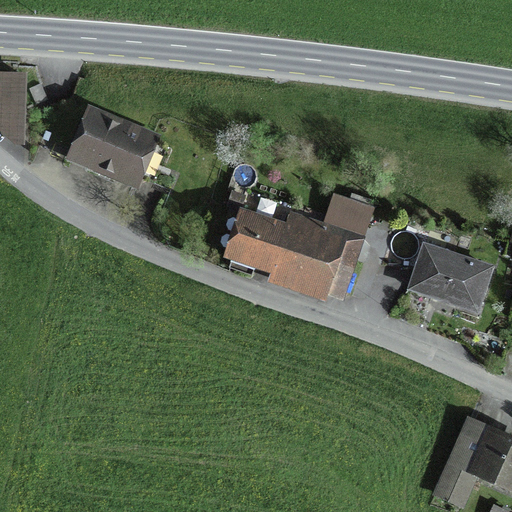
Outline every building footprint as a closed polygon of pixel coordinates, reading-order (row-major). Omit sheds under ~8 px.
[(24,76),(0,74),(0,128),(16,142),(22,143),(24,76)] [(40,84),(29,89),(36,104),(47,99),(40,84)] [(154,183),(169,148),(154,141),(155,138),(90,111),(71,157),(136,184),(139,177),(154,183)] [(511,203),(511,147),(476,141),(466,195),(511,203)] [(246,189),(229,184),(223,203),(240,208),(246,189)] [(370,216),(333,203),(326,225),(291,213),(285,231),(245,217),(232,253),(324,285),(324,287),(343,294),(370,216)] [(476,310),(491,268),(425,246),(411,289),(431,296),(433,292),(457,300),(456,303),(476,310)] [(511,442),(467,422),(436,492),(464,504),(478,472),(511,487),(511,442)]
